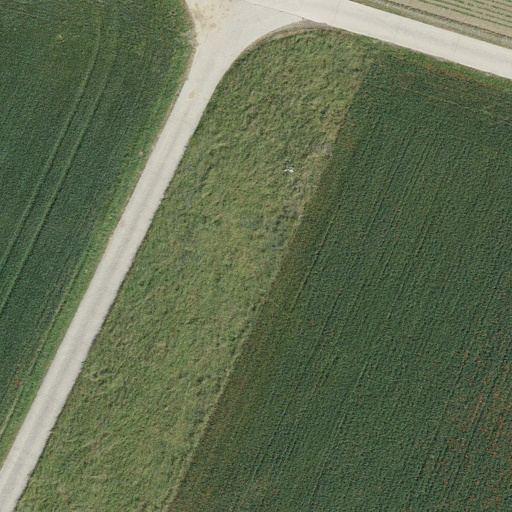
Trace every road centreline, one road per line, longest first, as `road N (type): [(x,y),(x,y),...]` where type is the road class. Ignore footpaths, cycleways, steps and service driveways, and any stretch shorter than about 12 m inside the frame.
road 1 (track): [(0,495),(234,0)]
road 2 (track): [(511,62),(287,0)]
